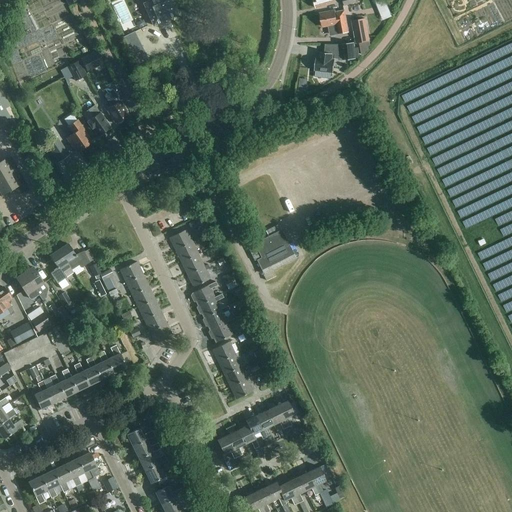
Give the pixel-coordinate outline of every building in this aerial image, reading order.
[(151,0),(143,4),(153,26),(177,15),(169,0),(151,0)] [(313,0),(314,0),(313,0),(316,8),(335,3),(334,0),(313,0)] [(320,14),(322,27),(328,26),(330,33),(330,34),(331,35),(332,36),(333,36),(349,33),(345,11),(335,12),(335,11),(320,14)] [(370,46),(369,41),(365,20),(352,22),(356,44),(359,43),(361,56),(370,46)] [(88,44),(92,42),(87,30),(82,32),(88,44)] [(128,49),(140,44),(134,32),(122,37),(128,49)] [(65,39),(56,42),(60,52),(68,49),(65,39)] [(333,58),(342,59),(342,60),(355,59),(354,42),(341,44),(325,45),(324,53),(328,54),(333,55),(333,58)] [(92,54),(81,60),(87,70),(97,65),(103,62),(97,51),(92,54)] [(324,53),(317,52),(315,69),(326,70),(332,71),(333,63),(332,63),(333,58),(333,55),(328,54),(324,53)] [(86,75),(79,61),(67,67),(75,81),(86,75)] [(10,106),(0,88),(0,123),(5,133),(15,127),(5,109),(10,106)] [(112,90),(104,95),(110,104),(112,106),(107,109),(116,124),(128,116),(122,106),(123,106),(120,101),(119,102),(117,99),(118,99),(112,90)] [(95,106),(82,114),(92,128),(93,128),(98,136),(109,128),(104,120),(105,119),(100,113),(95,106)] [(77,152),(91,143),(84,132),(85,131),(77,120),(68,126),(73,133),(66,138),(70,144),(72,142),(74,144),(73,145),(77,152)] [(58,162),(69,155),(57,137),(46,144),(58,162)] [(0,192),(2,196),(20,185),(5,159),(0,162),(0,192)] [(239,205),(245,202),(239,191),(234,194),(239,205)] [(188,224),(191,230),(204,224),(201,218),(197,220),(197,219),(188,224)] [(265,231),(268,237),(254,244),(261,258),(256,261),(263,274),(295,258),(281,230),(278,224),(265,231)] [(175,250),(192,242),(186,230),(169,238),(175,250)] [(192,242),(175,250),(181,262),(198,254),(192,242)] [(68,244),(59,250),(70,267),(73,272),(76,275),(83,270),(81,268),(89,262),(84,251),(76,255),(75,254),(75,255),(68,244)] [(215,247),(211,249),(205,252),(208,257),(218,252),(215,247)] [(50,256),(57,266),(58,268),(50,273),(56,283),(73,272),(70,267),(59,250),(50,256)] [(198,254),(181,262),(187,275),(204,267),(198,254)] [(142,274),(137,262),(120,270),(126,282),(142,274)] [(100,273),(96,264),(89,267),(94,277),(99,274),(100,273)] [(32,267),(24,273),(39,295),(38,295),(42,300),(46,297),(43,292),(47,289),(32,267)] [(204,267),(187,275),(193,287),(210,279),(204,267)] [(113,275),(110,268),(100,273),(99,274),(103,281),(113,275)] [(24,273),(16,278),(27,295),(30,299),(31,299),(33,299),(38,295),(39,295),(24,273)] [(234,280),(230,273),(222,277),(225,285),(234,280)] [(148,286),(142,274),(126,282),(132,295),(148,286)] [(106,294),(99,280),(94,282),(101,296),(106,294)] [(208,285),(192,293),(198,306),(214,298),(211,291),(214,290),(212,285),(209,286),(208,285)] [(154,299),(148,286),(132,295),(138,307),(154,299)] [(0,312),(6,309),(9,313),(13,311),(14,310),(13,309),(7,301),(12,298),(3,287),(0,289),(0,312)] [(226,293),(229,298),(235,295),(232,290),(226,293)] [(68,312),(71,316),(76,313),(70,304),(69,303),(71,302),(64,292),(58,296),(67,312),(68,312)] [(95,301),(90,292),(86,294),(88,298),(86,298),(85,301),(86,305),(95,301)] [(220,310),(214,298),(198,306),(204,318),(220,310)] [(160,311),(154,299),(138,307),(144,319),(160,311)] [(239,308),(244,305),(242,300),(236,302),(239,308)] [(209,331),(226,322),(222,313),(229,310),(227,306),(220,310),(204,318),(203,318),(202,320),(205,327),(207,327),(209,331)] [(64,310),(59,314),(63,320),(68,316),(64,310)] [(129,311),(121,315),(124,321),(132,317),(129,311)] [(166,323),(160,311),(144,319),(150,332),(166,323)] [(30,321),(38,332),(50,324),(43,312),(30,321)] [(226,322),(209,331),(208,332),(211,339),(213,339),(215,343),(232,335),(228,326),(235,322),(233,319),(226,322)] [(248,324),(251,329),(257,326),(254,320),(248,324)] [(34,335),(27,323),(10,332),(16,344),(34,335)] [(172,336),(166,323),(150,332),(156,344),(172,336)] [(64,335),(58,325),(51,329),(57,339),(64,335)] [(137,328),(129,332),(132,338),(140,334),(137,328)] [(40,336),(45,345),(50,343),(45,333),(40,336)] [(36,338),(40,347),(45,345),(40,336),(36,338)] [(10,347),(16,344),(13,338),(7,341),(10,347)] [(31,340),(36,350),(40,347),(36,338),(31,340)] [(27,342),(31,352),(36,350),(31,340),(27,342)] [(22,345),(27,354),(31,352),(27,342),(22,345)] [(235,354),(229,342),(212,350),(218,362),(235,354)] [(17,347),(22,356),(27,354),(22,345),(17,347)] [(114,356),(107,359),(114,374),(126,368),(116,345),(110,348),(114,356)] [(13,349),(17,359),(22,356),(17,347),(13,349)] [(8,351),(13,361),(17,359),(13,349),(8,351)] [(3,353),(8,363),(13,361),(8,351),(3,353)] [(102,362),(95,365),(102,380),(114,374),(107,359),(103,351),(98,354),(102,362)] [(53,364),(62,359),(59,353),(50,358),(53,364)] [(235,354),(218,362),(224,375),(241,367),(247,363),(243,354),(240,356),(238,353),(235,354)] [(90,368),(83,371),(90,385),(102,380),(95,365),(91,357),(86,360),(90,368)] [(0,376),(10,369),(6,363),(0,367),(0,376)] [(77,374),(71,377),(78,391),(90,385),(83,371),(79,363),(74,366),(77,374)] [(39,375),(34,366),(28,369),(33,379),(39,375)] [(244,373),(241,367),(224,375),(230,387),(251,377),(248,371),(244,373)] [(65,380),(59,383),(65,397),(78,391),(71,377),(67,369),(61,372),(65,380)] [(270,371),(265,373),(269,382),(274,379),(270,371)] [(53,386),(47,389),(46,389),(53,403),(65,397),(59,383),(55,375),(49,378),(53,386)] [(13,376),(5,381),(9,386),(16,381),(13,376)] [(251,377),(230,387),(236,399),(253,391),(249,384),(253,382),(251,377)] [(46,389),(47,389),(43,381),(37,384),(41,392),(34,395),(41,409),(53,403),(46,389)] [(0,401),(0,408),(1,408),(12,401),(8,396),(0,401)] [(294,415),(287,401),(277,406),(287,428),(291,426),(288,418),(294,415)] [(277,406),(266,411),(273,425),(279,422),(286,436),(290,434),(287,428),(277,406)] [(5,414),(1,408),(0,408),(0,424),(8,419),(9,419),(16,414),(13,409),(5,414)] [(273,425),(266,411),(256,416),(267,438),(270,444),(274,442),(267,428),(273,425)] [(256,416),(246,421),(248,425),(253,435),(259,432),(262,440),(267,438),(256,416)] [(13,425),(9,419),(8,419),(0,424),(0,434),(3,439),(23,425),(20,420),(13,425)] [(248,425),(238,430),(245,444),(250,442),(254,449),(259,447),(255,439),(253,435),(248,425)] [(144,435),(141,428),(126,435),(132,447),(147,440),(155,436),(154,435),(161,432),(159,427),(144,435)] [(238,430),(227,435),(238,457),(242,455),(239,447),(245,444),(238,430)] [(238,457),(227,435),(217,440),(224,454),(230,451),(234,459),(238,457)] [(147,440),(132,447),(138,459),(153,452),(161,448),(158,443),(150,447),(147,440)] [(258,457),(262,455),(259,447),(254,449),(258,457)] [(84,473),(93,491),(100,488),(95,477),(93,478),(89,470),(96,467),(89,452),(77,458),(84,473)] [(156,459),(153,452),(138,459),(144,471),(159,464),(167,460),(164,455),(156,459)] [(249,454),(239,459),(242,465),(252,461),(249,454)] [(84,473),(77,458),(65,464),(72,478),(71,479),(75,487),(81,484),(77,476),(84,473)] [(65,464),(53,470),(60,484),(59,484),(63,493),(69,490),(65,482),(71,479),(72,478),(65,464)] [(159,464),(144,471),(150,483),(173,473),(170,467),(162,471),(159,464)] [(324,491),(323,492),(319,484),(326,481),(319,467),(308,472),(319,494),(321,499),(325,507),(330,504),(324,491)] [(60,484),(53,470),(40,476),(47,490),(51,498),(57,496),(53,488),(59,484),(60,484)] [(180,475),(185,483),(190,479),(186,472),(180,475)] [(305,491),(310,489),(311,488),(315,496),(314,496),(315,497),(314,497),(316,502),(321,499),(319,494),(308,472),(298,477),(305,491)] [(47,490),(40,476),(28,482),(39,504),(44,502),(41,494),(47,490)] [(113,477),(102,482),(107,493),(118,488),(113,477)] [(305,491),(298,477),(288,482),(298,504),(302,511),(307,511),(299,494),(305,491)] [(276,482),(265,487),(272,501),(278,498),(282,506),(286,504),(284,501),(278,487),(276,482)] [(288,482),(278,487),(284,501),(290,498),(294,506),(298,504),(288,482)] [(175,498),(183,494),(180,489),(172,493),(168,486),(154,493),(161,505),(175,498)] [(272,501),(265,487),(255,492),(264,511),(269,511),(270,511),(266,504),(272,501)] [(338,487),(337,487),(334,489),(339,499),(343,497),(338,487)] [(89,501),(95,498),(92,491),(86,494),(89,501)] [(151,491),(147,493),(152,506),(156,504),(151,491)] [(264,511),(255,492),(244,497),(251,511),(257,508),(259,511),(264,511)] [(178,505),(175,498),(161,505),(164,511),(176,511),(181,510),(189,506),(186,501),(178,505)] [(71,509),(77,506),(74,499),(68,502),(71,509)] [(98,506),(96,500),(87,504),(90,510),(98,506)] [(64,503),(56,507),(58,511),(63,511),(67,510),(64,503)]
